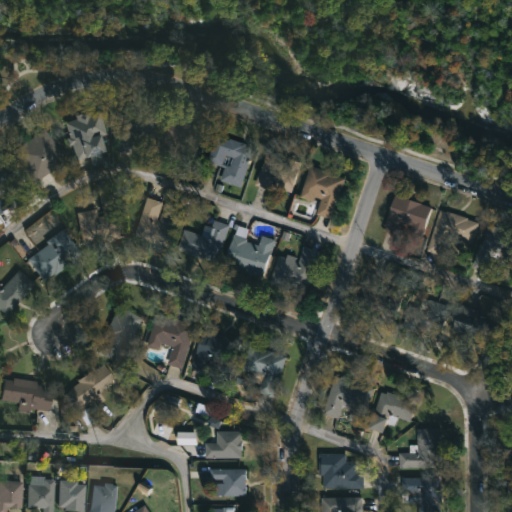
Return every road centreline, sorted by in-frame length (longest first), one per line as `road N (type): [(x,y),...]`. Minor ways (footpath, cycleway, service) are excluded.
road 1 (residential): [(481,511),(482,411),(479,389),(465,377),(136,273),(95,286),(52,335)]
road 2 (residential): [(511,196),(146,81),(53,92),(0,128)]
road 3 (residential): [(383,156),(293,424),(289,511)]
